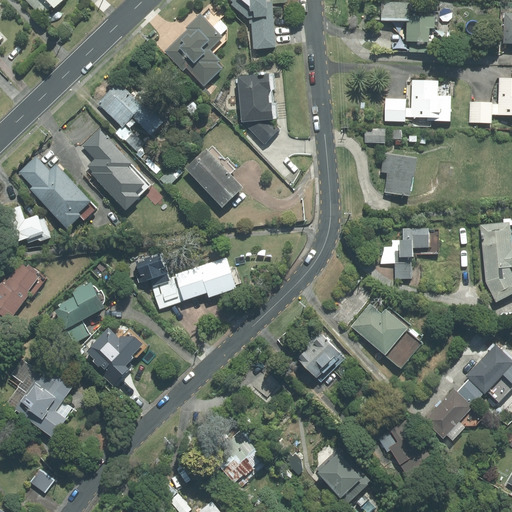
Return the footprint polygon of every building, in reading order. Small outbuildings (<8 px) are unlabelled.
[(28,0),(43,16),(55,4),(59,8),(66,0),(28,0)] [(272,0),(233,0),(235,2),(234,4),(251,18),(252,18),(253,24),(254,23),(257,49),(281,46),(277,16),(274,16),(272,0)] [(385,1),(385,21),(410,21),(410,41),(435,41),(435,28),(440,28),(440,16),(414,16),(415,2),(385,1)] [(217,27),(203,13),(188,28),(189,29),(170,48),(207,86),(226,67),(221,62),(224,59),(214,49),(227,37),(225,35),(230,29),(230,26),(224,20),(217,27)] [(243,76),(246,122),(267,144),(283,129),(273,119),(282,119),(280,102),(274,102),(273,90),(279,89),(278,73),(243,76)] [(511,77),(501,77),(501,103),(471,102),(470,123),(494,123),(494,114),(511,114),(511,77)] [(123,79),(100,103),(124,125),(117,133),(125,140),(126,139),(139,152),(146,144),(127,126),(136,117),(156,135),(168,121),(123,79)] [(455,121),(455,96),(441,95),(441,80),(414,80),(413,108),(409,108),(409,99),(388,98),(387,121),(409,121),(409,116),(430,117),(430,120),(455,121)] [(367,143),(389,143),(389,128),(367,128),(367,143)] [(94,173),(131,210),(145,196),(141,192),(150,183),(132,166),(136,163),(102,129),(84,146),(97,159),(90,166),(96,172),(94,173)] [(397,144),(404,144),(405,129),(393,129),(393,139),(398,139),(397,144)] [(212,149),(211,148),(190,168),(227,207),(249,187),(235,172),(238,169),(230,161),(233,159),(230,157),(228,159),(215,145),(212,149)] [(422,157),(386,152),(384,172),(390,173),(387,193),(414,196),(417,176),(419,176),(422,157)] [(35,186),(32,189),(73,228),(86,214),(85,213),(97,200),(59,163),(52,170),(38,156),(21,173),(35,186)] [(171,190),(187,171),(177,162),(161,180),(171,190)] [(29,219),(24,206),(12,210),(24,241),(30,239),(31,242),(42,238),(43,241),(55,237),(45,212),(29,219)] [(511,295),(511,221),(482,224),(488,281),(499,302),(511,295)] [(433,228),(406,228),(406,240),(394,240),(394,247),(382,247),(382,264),(397,263),(397,279),(415,279),(414,256),(418,256),(418,248),(433,247),(433,228)] [(240,288),(229,257),(172,276),(164,252),(141,260),(148,281),(152,280),(162,309),(212,292),(213,297),(240,288)] [(0,310),(13,321),(35,292),(33,291),(44,276),(42,275),(44,272),(34,264),(32,267),(24,261),(7,283),(5,281),(0,287),(0,310)] [(65,331),(110,307),(96,281),(88,285),(88,284),(79,288),(80,290),(77,292),(79,295),(62,304),(64,308),(60,310),(62,315),(58,318),(65,331)] [(354,326),(390,355),(413,327),(389,308),(385,313),(372,303),(354,326)] [(95,333),(87,320),(71,330),(80,343),(95,333)] [(468,375),(499,342),(479,325),(449,358),(468,375)] [(137,352),(111,330),(93,350),(116,370),(124,362),(127,364),(137,352)] [(342,357),(346,354),(324,331),(300,355),(322,377),(328,371),(329,372),(343,358),(342,357)] [(511,354),(499,342),(468,375),(471,378),(488,393),(489,394),(511,368),(511,354)] [(43,372),(24,359),(13,374),(24,381),(19,388),(28,394),(43,372)] [(280,383),(262,368),(244,389),(266,408),(272,400),(269,397),(280,383)] [(511,368),(489,394),(507,411),(511,405),(511,368)] [(55,379),(44,371),(43,372),(28,394),(18,409),(59,438),(81,406),(70,398),(78,386),(60,373),(55,379)] [(488,393),(471,378),(460,390),(477,405),(488,393)] [(458,388),(429,419),(448,436),(450,434),(457,440),(470,426),(463,420),(477,405),(460,390),(458,388)] [(441,464),(409,417),(382,434),(414,482),(441,464)] [(243,484),(270,459),(254,442),(259,437),(250,428),(218,459),(243,484)] [(338,446),(317,468),(348,498),(369,476),(338,446)] [(42,467),(31,481),(47,494),(58,480),(42,467)] [(0,511),(10,511),(0,506),(0,499),(3,494),(0,492),(0,511)] [(189,511),(194,508),(179,492),(170,502),(180,511),(189,511)] [(225,511),(214,498),(196,511),(225,511)]
